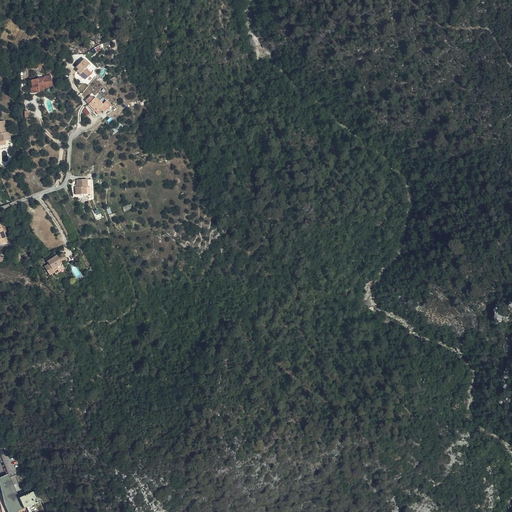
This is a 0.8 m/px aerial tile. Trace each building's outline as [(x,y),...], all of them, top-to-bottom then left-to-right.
[(86,60),(81,64),(86,69),(91,65),(86,60)] [(85,80),(86,79),(91,74),(86,69),(81,64),(77,67),(79,69),(82,72),(80,74),(85,80)] [(40,91),(40,89),(39,87),(44,86),(53,85),(52,73),(45,74),(45,76),(39,76),(38,76),(38,77),(36,77),(29,78),(31,93),(40,91)] [(82,108),(83,110),(85,108),(88,112),(90,111),(91,113),(94,111),(96,113),(100,110),(103,112),(111,106),(106,101),(105,99),(103,98),(99,94),(98,95),(94,99),(84,106),(82,108)] [(86,101),(82,104),(84,106),(94,99),(91,96),(85,100),(86,101)] [(5,118),(0,119),(0,139),(11,138),(10,130),(7,130),(5,118)] [(90,179),(75,179),(75,184),(73,184),(74,194),(84,194),(84,195),(90,195),(90,179)] [(50,270),(60,265),(58,263),(64,259),(60,253),(54,256),(53,255),(44,261),(46,263),(41,267),(46,274),(51,271),(50,270)] [(62,269),(60,265),(50,270),(51,271),(53,275),(62,269)] [(20,511),(19,510),(24,508),(22,505),(21,505),(18,499),(20,498),(10,473),(1,477),(6,498),(7,504),(9,511),(8,511),(20,511)] [(35,496),(31,489),(22,493),(30,511),(44,511),(46,511),(41,501),(39,502),(39,501),(42,500),(40,494),(35,496)]
